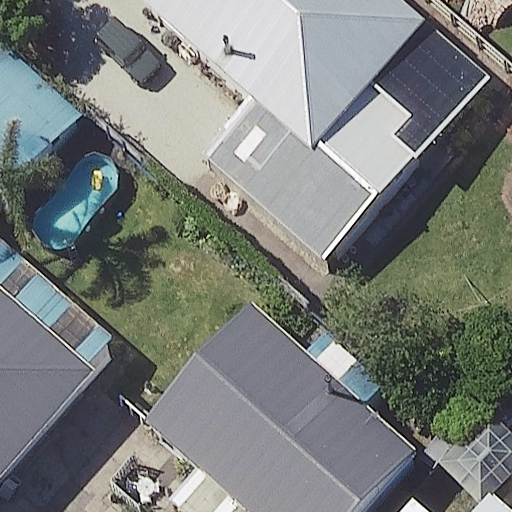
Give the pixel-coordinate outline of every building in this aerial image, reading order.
[(425,49),(368,0),(157,0),(137,25),(314,177),(425,49)] [(0,57),(0,226),(84,130),(0,57)] [(0,509),(97,398),(0,314),(0,509)] [(383,511),(418,472),(252,329),(148,448),(222,511),(383,511)] [(511,478),(471,444),(423,499),(437,511),(487,511),(511,484),(511,478)]
